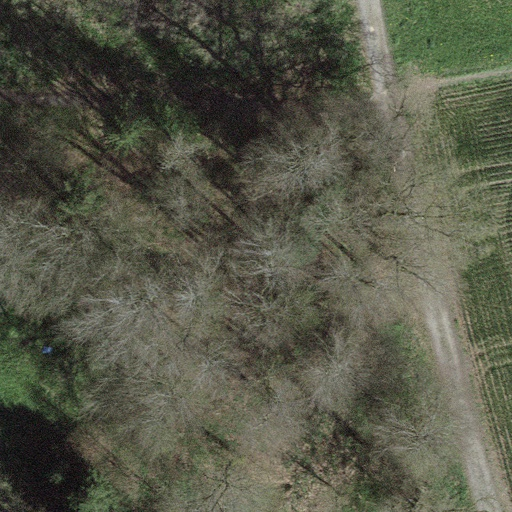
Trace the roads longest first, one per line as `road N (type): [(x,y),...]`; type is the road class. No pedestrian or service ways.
road 1 (track): [(383,96),(468,511)]
road 2 (track): [(0,88),(189,101),(383,96)]
